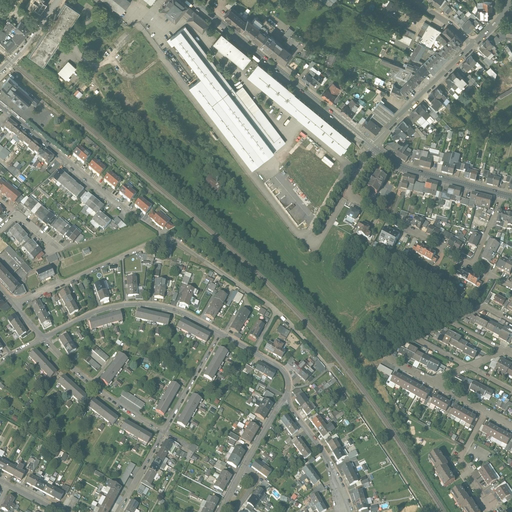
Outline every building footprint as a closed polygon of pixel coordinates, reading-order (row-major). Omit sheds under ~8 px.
[(42,1),(40,0),(30,0),(37,5),(44,9),(47,4),(42,1)] [(130,2),(127,0),(94,0),(117,18),(130,2)] [(187,7),(179,0),(167,0),(163,5),(163,6),(160,9),(174,22),(181,13),(181,14),(187,7)] [(390,1),(383,12),(390,17),(395,10),(396,11),(399,7),(390,1)] [(65,2),(28,55),(43,65),(79,12),(65,2)] [(44,9),(37,5),(36,7),(34,9),(40,14),(44,9)] [(209,24),(187,7),(181,14),(188,19),(186,21),(201,34),(204,30),(206,31),(208,29),(206,28),(209,24)] [(246,21),(231,8),(229,10),(224,15),(228,18),(228,19),(237,26),(242,30),(246,21)] [(472,14),(468,18),(465,15),(462,19),(466,22),(465,22),(472,29),(480,21),(472,14)] [(262,24),(255,18),(252,22),(258,28),(259,28),(262,24)] [(462,19),(461,18),(457,23),(462,28),(463,27),(468,32),(472,29),(465,22),(466,22),(462,19)] [(252,22),(247,19),(246,21),(242,30),(244,32),(250,37),(258,28),(252,22)] [(262,24),(259,28),(258,28),(250,37),(260,45),(268,36),(265,34),(268,30),(271,32),(275,27),(266,20),(262,24)] [(16,27),(9,21),(5,25),(2,29),(7,34),(11,37),(12,37),(18,43),(31,29),(21,21),(16,27)] [(441,32),(429,25),(426,31),(431,33),(437,36),(439,35),(441,32)] [(236,92),(185,26),(169,37),(170,38),(167,40),(172,47),(175,45),(200,77),(188,86),(251,169),(285,142),(243,87),(236,92)] [(0,27),(0,42),(2,40),(4,38),(7,41),(11,37),(7,34),(2,29),(0,27)] [(455,35),(447,27),(443,31),(451,39),(449,41),(457,48),(463,42),(455,35)] [(289,29),(286,33),(290,37),(294,32),(289,29)] [(401,34),(412,38),(414,33),(403,29),(401,34)] [(426,31),(419,43),(430,49),(431,49),(433,46),(434,44),(427,40),(431,33),(426,31)] [(286,33),(282,38),(287,41),(290,37),(286,33)] [(249,57),(221,34),(213,43),(219,48),(218,48),(224,53),(225,53),(242,66),(249,57)] [(275,41),(268,35),(268,36),(260,45),(267,51),(275,41)] [(457,48),(449,41),(448,42),(446,41),(445,41),(439,35),(437,36),(436,37),(443,43),(445,45),(453,53),(457,48)] [(18,43),(12,37),(7,41),(5,43),(2,40),(0,42),(4,45),(10,51),(18,43)] [(282,46),(282,47),(287,51),(296,40),(290,37),(287,41),(282,46)] [(493,45),(488,39),(483,43),(491,52),(493,54),(496,51),(495,49),(496,48),(493,45)] [(419,43),(412,40),(410,42),(418,46),(414,52),(420,56),(424,51),(427,53),(428,52),(430,49),(419,43)] [(275,41),(267,51),(274,56),(282,47),(282,46),(275,41)] [(491,52),(483,43),(479,47),(489,58),(494,54),(493,54),(491,52)] [(453,53),(445,45),(440,50),(438,48),(433,46),(431,49),(448,57),(453,53)] [(287,51),(282,47),(274,56),(284,65),(292,55),(287,51)] [(303,49),(300,56),(308,59),(311,53),(303,49)] [(431,49),(430,49),(428,52),(434,54),(430,57),(440,66),(448,57),(431,49)] [(328,53),(324,64),(332,67),(336,56),(328,53)] [(476,61),(471,56),(466,60),(475,68),(476,69),(477,67),(474,64),(476,61)] [(440,66),(430,57),(424,63),(430,70),(431,70),(433,73),(440,66)] [(475,68),(466,60),(463,64),(468,69),(471,72),(473,69),(475,68)] [(68,62),(58,73),(66,79),(75,68),(68,62)] [(414,73),(401,67),(390,63),(388,66),(397,70),(396,73),(393,72),(392,73),(391,77),(394,79),(395,77),(402,80),(403,80),(407,82),(408,81),(415,74),(414,73)] [(424,63),(420,68),(414,65),(413,67),(407,64),(405,69),(415,72),(418,69),(424,77),(430,70),(424,63)] [(290,91),(285,87),(281,83),(276,79),(271,76),(272,76),(271,75),(267,72),(262,68),(257,64),(258,64),(257,64),(247,77),(341,153),(351,141),(346,137),(347,137),(346,137),(342,133),(337,129),(333,126),(332,125),(328,122),(323,118),(319,114),(318,114),(314,110),(313,110),(309,106),(304,103),(304,102),(300,99),(299,98),(299,99),(295,95),(290,91)] [(496,74),(491,68),(487,72),(495,80),(496,74)] [(414,73),(415,74),(408,81),(414,87),(424,77),(418,69),(415,72),(414,73)] [(311,70),(306,77),(305,76),(303,79),(304,81),(307,84),(315,74),(311,70)] [(463,82),(454,72),(450,76),(459,86),(463,82)] [(318,76),(315,74),(307,84),(311,86),(313,87),(315,84),(317,81),(320,84),(323,80),(322,80),(321,79),(322,79),(321,77),(319,76),(318,76)] [(476,81),(470,74),(467,77),(473,83),(476,81)] [(325,76),(322,80),(323,80),(320,84),(322,85),(328,78),(325,76)] [(393,86),(386,83),(389,78),(384,76),(379,87),(390,92),(393,86)] [(459,86),(450,76),(446,80),(448,83),(446,84),(450,88),(451,86),(455,90),(459,86)] [(9,77),(2,86),(5,89),(4,89),(6,91),(7,90),(10,93),(10,92),(17,85),(17,84),(9,77)] [(467,77),(464,80),(470,86),(473,83),(467,77)] [(407,82),(403,80),(402,80),(399,83),(402,87),(400,89),(406,95),(414,87),(408,81),(407,82)] [(29,95),(17,85),(10,92),(17,98),(16,98),(18,100),(19,100),(26,106),(31,100),(36,104),(39,101),(30,94),(29,95)] [(400,89),(393,86),(390,92),(403,98),(406,95),(400,89)] [(330,87),(328,90),(327,90),(325,92),(324,92),(322,95),(323,96),(323,97),(326,99),(334,90),(330,87)] [(77,89),(72,93),(78,98),(82,93),(77,89)] [(442,94),(437,89),(433,93),(438,98),(440,97),(442,94)] [(334,90),(326,99),(330,102),(332,103),(334,100),(336,97),(335,96),(338,93),(334,90)] [(433,93),(429,96),(431,99),(430,100),(432,102),(433,101),(434,102),(436,101),(440,105),(442,103),(440,100),(438,98),(433,93)] [(395,114),(379,102),(372,111),(374,113),(370,118),(381,127),(395,114)] [(349,103),(347,106),(346,105),(344,108),(343,108),(341,111),(342,112),(345,115),(353,106),(349,103)] [(426,111),(420,105),(416,109),(426,120),(430,116),(428,114),(426,116),(423,113),(426,111)] [(353,106),(345,115),(349,118),(349,117),(351,119),(353,116),(353,115),(355,112),(354,112),(357,109),(353,106)] [(426,120),(416,109),(409,115),(415,121),(418,118),(419,119),(421,118),(424,122),(426,120)] [(370,118),(368,121),(367,122),(365,120),(362,124),(364,126),(362,128),(362,129),(365,131),(370,135),(373,135),(381,127),(370,118)] [(14,125),(8,120),(2,127),(1,129),(3,131),(5,129),(8,132),(14,125)] [(424,122),(422,124),(427,129),(431,125),(426,120),(424,122)] [(409,127),(403,121),(399,125),(408,135),(410,136),(415,132),(410,126),(409,127)] [(14,125),(8,132),(11,134),(12,133),(14,136),(19,131),(16,128),(17,128),(14,125)] [(399,125),(395,129),(397,131),(395,133),(398,137),(401,135),(404,138),(408,135),(399,125)] [(417,127),(414,130),(420,136),(424,135),(417,127)] [(24,135),(19,131),(14,136),(17,138),(16,139),(19,141),(24,135)] [(52,141),(57,136),(53,132),(48,138),(52,141)] [(30,140),(24,135),(19,141),(22,144),(23,143),(26,145),(30,140)] [(36,145),(30,140),(26,145),(28,147),(28,148),(31,151),(36,145)] [(397,141),(388,143),(389,145),(394,148),(397,150),(397,148),(399,149),(401,145),(398,143),(397,141)] [(41,149),(36,145),(31,151),(34,153),(34,152),(37,154),(41,149)] [(401,145),(399,149),(397,148),(397,150),(394,153),(397,155),(396,157),(401,160),(408,149),(402,145),(401,145)] [(79,148),(73,155),(76,157),(75,158),(78,160),(85,152),(79,148)] [(4,149),(0,153),(0,155),(5,159),(8,155),(10,154),(4,149)] [(44,152),(41,149),(37,154),(40,157),(39,157),(42,160),(48,153),(44,151),(44,152)] [(408,149),(401,160),(405,163),(410,156),(408,155),(411,151),(408,149)] [(85,152),(78,160),(81,162),(84,164),(90,157),(85,152)] [(428,154),(423,152),(421,159),(419,167),(424,168),(426,161),(427,158),(428,154)] [(48,153),(42,160),(45,163),(47,165),(48,165),(53,158),(48,153)] [(459,156),(452,154),(452,157),(449,167),(451,168),(452,168),(453,163),(457,164),(459,156)] [(452,157),(445,155),(443,163),(444,163),(442,173),(447,175),(449,167),(452,157)] [(95,161),(88,168),(91,170),(91,171),(93,173),(100,165),(95,161)] [(100,165),(93,173),(96,175),(97,175),(99,177),(105,170),(100,165)] [(449,167),(447,175),(452,176),(453,172),(455,173),(456,169),(452,168),(451,168),(449,167)] [(469,172),(466,171),(464,179),(470,180),(472,170),(471,170),(472,168),(470,168),(469,172)] [(59,172),(53,180),(57,183),(56,183),(64,174),(63,174),(60,171),(59,172)] [(110,173),(104,181),(106,183),(109,186),(115,178),(110,173)] [(378,173),(374,179),(372,182),(372,183),(369,188),(377,194),(380,188),(381,188),(383,184),(386,179),(378,173)] [(64,174),(56,183),(57,183),(60,186),(68,177),(67,177),(64,175),(64,174)] [(404,178),(402,177),(400,183),(403,183),(401,189),(406,191),(407,188),(408,185),(410,177),(405,176),(404,178)] [(68,177),(60,186),(61,186),(64,189),(72,180),(71,180),(71,181),(68,178),(68,177)] [(115,178),(109,186),(111,188),(112,187),(114,190),(121,182),(115,178)] [(206,179),(201,185),(213,196),(218,190),(206,179)] [(72,180),(64,189),(64,190),(65,189),(68,192),(68,193),(75,184),(75,183),(75,184),(71,181),(72,181),(72,180)] [(438,185),(433,183),(431,191),(430,194),(430,195),(435,197),(438,185)] [(4,185),(0,190),(0,191),(2,193),(2,194),(3,195),(5,195),(10,188),(5,184),(4,185)] [(79,187),(75,184),(76,184),(75,184),(68,193),(69,192),(72,195),(72,196),(79,187)] [(125,186),(119,193),(122,196),(121,196),(124,198),(130,191),(125,186)] [(79,187),(72,196),(76,198),(75,199),(76,199),(83,190),(79,187)] [(10,188),(5,195),(6,197),(7,198),(8,199),(10,199),(15,192),(10,188)] [(389,188),(383,207),(390,209),(396,190),(389,188)] [(456,189),(450,188),(449,192),(447,192),(446,195),(451,196),(450,201),(452,201),(452,202),(453,199),(453,200),(456,189)] [(462,195),(460,194),(461,191),(456,189),(453,200),(453,199),(452,202),(455,202),(455,200),(456,197),(461,199),(462,195)] [(83,190),(77,198),(79,200),(80,199),(85,192),(83,190)] [(130,191),(124,198),(127,201),(127,200),(130,202),(136,195),(130,191)] [(15,192),(10,199),(12,201),(12,202),(13,204),(14,203),(20,196),(15,192)] [(82,201),(80,203),(81,203),(85,206),(84,206),(92,197),(91,197),(88,195),(88,194),(87,194),(82,201)] [(478,195),(473,194),(471,201),(470,201),(468,207),(475,209),(475,206),(478,195)] [(492,199),(478,195),(475,206),(485,208),(490,210),(492,199)] [(92,197),(84,206),(85,206),(88,209),(96,200),(95,200),(95,201),(92,198),(92,197)] [(26,198),(24,201),(20,204),(23,206),(28,200),(26,198)] [(23,206),(23,207),(27,210),(26,210),(34,201),(33,202),(30,199),(30,198),(23,206)] [(140,199),(134,206),(137,209),(139,211),(146,203),(140,199)] [(96,200),(88,209),(88,210),(89,209),(92,212),(92,213),(99,204),(99,203),(99,204),(95,201),(96,201),(96,200)] [(34,201),(26,210),(27,210),(30,213),(30,214),(38,205),(38,204),(37,205),(34,202),(34,201)] [(146,203),(139,211),(142,213),(145,215),(151,208),(146,203)] [(99,204),(92,213),(93,212),(96,215),(96,216),(99,212),(103,207),(99,204),(100,204),(99,204)] [(38,205),(30,214),(31,214),(31,213),(34,216),(34,217),(42,208),(41,208),(38,205)] [(42,208),(34,217),(35,216),(38,219),(38,220),(45,211),(41,208),(42,208)] [(490,210),(485,208),(480,219),(488,222),(493,210),(490,210)] [(45,211),(38,220),(42,223),(49,214),(51,212),(47,209),(45,211)] [(359,213),(351,209),(347,217),(355,221),(357,218),(359,213)] [(501,213),(502,213),(501,211),(499,211),(498,212),(498,213),(498,215),(499,215),(497,224),(500,225),(501,222),(505,223),(507,214),(506,214),(506,215),(501,213)] [(99,212),(96,216),(91,221),(92,221),(95,224),(103,215),(102,215),(102,216),(99,213),(99,212)] [(49,214),(42,223),(46,226),(45,226),(46,226),(47,224),(53,217),(53,218),(49,215),(49,214)] [(156,216),(154,214),(150,218),(153,220),(152,221),(155,223),(154,224),(157,226),(163,218),(158,214),(156,216)] [(103,215),(95,224),(95,225),(96,224),(99,227),(99,228),(107,219),(106,218),(106,219),(103,216),(103,215)] [(53,217),(47,224),(50,226),(56,219),(53,217)] [(121,222),(117,218),(113,222),(117,226),(121,222)] [(163,218),(157,226),(160,228),(163,230),(165,228),(166,229),(168,227),(169,227),(172,226),(169,223),(163,218)] [(56,219),(50,226),(52,228),(58,221),(56,219)] [(107,219),(99,228),(100,227),(103,230),(103,231),(110,222),(106,219),(107,219)] [(418,221),(415,219),(413,222),(413,223),(412,225),(419,230),(423,222),(420,220),(418,221)] [(52,228),(52,229),(56,231),(55,232),(56,232),(63,223),(59,220),(58,221),(52,228)] [(433,228),(428,226),(427,229),(428,230),(426,233),(431,236),(438,225),(439,222),(437,221),(433,228)] [(14,223),(3,233),(6,235),(9,233),(17,226),(14,223)] [(63,223),(56,232),(60,235),(59,235),(67,226),(66,227),(63,224),(63,223)] [(364,223),(363,224),(361,223),(358,229),(361,230),(359,234),(368,239),(370,235),(370,234),(367,233),(369,229),(366,228),(368,225),(364,223)] [(17,226),(9,233),(12,236),(12,237),(21,229),(20,229),(17,226),(17,225),(17,226)] [(438,225),(431,236),(436,239),(438,237),(440,238),(442,236),(443,234),(442,233),(438,231),(441,227),(438,225)] [(67,226),(59,235),(60,235),(63,238),(63,239),(65,237),(71,230),(71,229),(70,230),(67,227),(67,226)] [(71,230),(65,237),(69,240),(68,240),(76,231),(75,231),(72,229),(72,228),(71,229),(71,230)] [(400,235),(386,228),(379,241),(392,249),(400,235)] [(21,229),(12,237),(15,240),(24,233),(23,233),(20,230),(21,229)] [(76,231),(68,240),(69,240),(72,243),(74,241),(80,234),(79,235),(76,232),(76,231)] [(24,233),(15,240),(15,241),(16,240),(19,244),(18,244),(19,244),(23,241),(27,237),(27,236),(27,237),(24,233)] [(80,234),(74,241),(78,244),(83,237),(80,234)] [(454,240),(450,238),(449,240),(448,242),(450,243),(448,246),(453,249),(460,236),(458,234),(454,240)] [(464,246),(459,243),(461,240),(462,240),(464,236),(461,234),(460,236),(453,249),(458,252),(460,249),(461,250),(464,246)] [(476,235),(473,234),(468,244),(469,245),(469,243),(476,246),(475,247),(476,248),(480,237),(476,235)] [(25,243),(22,246),(24,248),(31,242),(29,239),(25,243)] [(24,248),(23,249),(24,249),(27,252),(26,252),(27,253),(35,245),(32,242),(32,241),(24,248)] [(492,242),(490,241),(485,249),(486,250),(495,254),(494,253),(498,245),(492,242)] [(35,245),(27,253),(27,252),(30,256),(39,249),(38,248),(38,249),(35,245)] [(428,249),(420,245),(418,248),(415,246),(412,250),(416,252),(415,252),(423,257),(428,249)] [(25,263),(9,246),(5,250),(21,267),(25,263)] [(39,249),(30,256),(30,257),(30,256),(33,260),(36,258),(42,253),(42,252),(41,252),(38,249),(39,249)] [(428,249),(423,257),(431,261),(435,263),(437,259),(434,257),(435,254),(428,249)] [(495,254),(486,250),(481,259),(495,267),(498,261),(493,259),(496,255),(495,254)] [(45,258),(47,264),(60,258),(57,253),(45,258)] [(509,263),(502,259),(497,268),(504,272),(509,263)] [(31,270),(25,263),(21,267),(27,274),(31,270)] [(10,277),(0,265),(0,281),(2,284),(10,277)] [(50,267),(36,273),(40,283),(54,276),(50,267)] [(472,274),(464,270),(462,273),(459,271),(456,275),(460,277),(459,277),(467,282),(472,274)] [(181,283),(188,285),(191,274),(184,272),(181,283)] [(479,279),(472,274),(467,282),(475,286),(479,288),(481,284),(478,282),(479,279)] [(17,282),(15,279),(14,280),(10,277),(2,284),(12,295),(14,296),(15,296),(15,297),(17,297),(18,297),(19,297),(26,293),(23,285),(19,287),(16,283),(17,282)] [(136,278),(127,279),(127,288),(136,287),(136,278)] [(165,281),(157,280),(156,289),(164,290),(165,281)] [(103,282),(94,285),(97,294),(106,291),(103,282)] [(136,287),(127,288),(128,297),(135,296),(138,296),(138,297),(142,297),(142,296),(143,296),(143,291),(136,291),(136,287)] [(198,292),(186,287),(183,296),(191,299),(192,295),(196,296),(198,292)] [(164,290),(156,289),(154,298),(163,299),(164,290)] [(67,290),(59,294),(62,300),(70,296),(70,295),(67,290)] [(106,291),(97,294),(100,302),(109,299),(106,291)] [(217,296),(215,300),(210,308),(218,313),(222,305),(226,298),(219,294),(218,296),(217,297),(217,296)] [(70,296),(62,300),(66,308),(74,303),(70,296)] [(191,299),(183,296),(180,304),(188,307),(189,303),(193,304),(195,300),(191,299)] [(506,301),(497,296),(493,302),(502,306),(506,301)] [(34,304),(31,305),(34,309),(37,317),(45,313),(39,301),(34,304)] [(74,303),(66,308),(70,315),(78,311),(74,303)] [(218,313),(210,308),(206,316),(213,320),(218,313)] [(152,323),(154,314),(138,310),(136,319),(152,323)] [(241,310),(235,322),(242,326),(249,314),(241,310)] [(45,313),(37,317),(44,330),(52,326),(45,313)] [(122,321),(120,313),(104,317),(107,326),(122,321)] [(167,326),(169,318),(154,314),(152,323),(167,326)] [(107,326),(104,317),(89,322),(91,330),(107,326)] [(497,326),(490,322),(490,321),(483,317),(480,322),(495,329),(497,326)] [(16,321),(11,324),(15,331),(21,327),(17,320),(16,321)] [(191,336),(195,328),(181,320),(177,328),(191,336)] [(480,322),(477,320),(475,324),(493,333),(495,329),(480,322)] [(242,326),(235,322),(230,330),(235,333),(238,334),(242,326)] [(257,323),(249,336),(256,340),(263,326),(257,323)] [(511,331),(507,329),(506,331),(497,326),(495,329),(502,333),(504,334),(509,337),(511,338),(511,331)] [(21,327),(15,331),(19,337),(26,333),(21,327)] [(286,331),(280,327),(277,333),(280,335),(280,334),(283,336),(286,331)] [(206,343),(210,335),(195,328),(191,336),(206,343)] [(502,333),(495,329),(493,333),(499,337),(498,339),(506,343),(509,337),(502,333)] [(453,335),(449,333),(449,332),(447,334),(448,335),(446,338),(458,345),(460,341),(461,339),(453,334),(453,335)] [(62,338),(59,340),(64,347),(71,343),(66,335),(62,338)] [(446,338),(445,338),(442,343),(448,346),(449,345),(456,348),(458,345),(446,338)] [(273,346),(269,343),(265,350),(273,355),(279,344),(275,342),(273,346)] [(71,343),(64,347),(68,355),(76,350),(71,343)] [(279,344),(273,355),(281,359),(285,352),(280,350),(282,346),(279,344)] [(476,354),(470,351),(471,351),(468,350),(465,348),(458,345),(456,348),(468,355),(467,356),(474,359),(476,354)] [(95,347),(91,351),(105,363),(109,358),(95,347)] [(418,351),(410,347),(407,352),(422,360),(424,356),(417,352),(418,351)] [(227,353),(220,348),(212,362),(219,367),(227,353)] [(404,350),(401,349),(399,354),(410,359),(420,364),(422,360),(407,352),(404,350)] [(39,368),(46,362),(35,351),(29,357),(39,368)] [(127,360),(120,355),(110,367),(117,373),(127,360)] [(97,372),(101,368),(87,356),(84,360),(97,372)] [(291,358),(287,363),(291,367),(295,363),(293,361),(294,360),(291,358)] [(429,364),(422,360),(420,364),(427,368),(431,371),(434,366),(429,364)] [(50,379),(56,373),(46,362),(39,368),(50,379)] [(219,367),(212,362),(204,376),(211,381),(219,367)] [(299,366),(296,364),(291,369),(298,376),(298,375),(303,370),(306,367),(302,363),(299,366)] [(306,367),(303,370),(298,375),(305,382),(313,373),(309,369),(313,365),(312,365),(310,363),(306,367)] [(267,369),(259,364),(255,371),(253,370),(251,374),(261,379),(263,375),(267,369)] [(511,368),(505,365),(505,366),(503,369),(511,373),(511,368)] [(500,367),(497,366),(495,370),(494,371),(505,377),(506,375),(511,377),(511,373),(503,369),(500,367)] [(117,373),(110,367),(100,380),(107,385),(117,373)] [(275,373),(267,369),(263,375),(271,380),(275,373)] [(393,377),(390,382),(391,383),(395,385),(400,376),(395,374),(393,377)] [(400,376),(395,385),(400,388),(405,379),(400,376)] [(69,393),(75,387),(63,377),(58,383),(69,393)] [(405,379),(400,388),(405,391),(410,382),(405,379)] [(410,382),(405,391),(410,393),(415,385),(410,382)] [(179,388),(172,383),(164,397),(171,402),(179,388)] [(420,387),(415,385),(410,393),(415,396),(420,387)] [(493,393),(480,386),(479,390),(491,397),(493,393)] [(80,403),(86,397),(75,387),(69,393),(80,403)] [(420,387),(415,396),(420,399),(425,390),(420,387)] [(265,390),(263,395),(271,399),(273,395),(265,390)] [(425,390),(420,399),(425,401),(428,397),(430,393),(425,390)] [(491,397),(479,390),(477,394),(489,400),(491,397)] [(124,391),(120,396),(142,410),(145,405),(124,391)] [(201,400),(193,395),(185,409),(193,414),(201,400)] [(308,403),(302,395),(295,400),(301,408),(308,403)] [(433,400),(430,404),(435,407),(440,398),(435,396),(433,400)] [(171,402),(164,397),(156,411),(164,416),(171,402)] [(272,405),(259,397),(255,405),(259,408),(268,413),(272,405)] [(440,398),(435,407),(440,410),(445,401),(440,398)] [(100,416),(105,409),(94,400),(88,407),(100,416)] [(445,401),(440,410),(445,413),(448,407),(450,404),(445,401)] [(308,403),(301,408),(307,416),(314,411),(308,403)] [(454,410),(451,415),(456,418),(461,409),(456,407),(454,410)] [(268,413),(259,408),(255,415),(263,420),(268,413)] [(112,426),(117,419),(105,409),(100,416),(112,426)] [(193,414),(185,409),(177,423),(185,428),(193,414)] [(461,409),(456,418),(461,421),(466,412),(461,409)] [(466,412),(461,421),(466,424),(470,415),(466,412)] [(313,416),(309,419),(311,422),(318,417),(319,417),(316,414),(313,416)] [(470,415),(466,424),(471,426),(474,421),(476,418),(470,415)] [(287,417),(281,422),(286,429),(292,424),(287,417)] [(318,417),(311,422),(317,430),(324,425),(318,417)] [(134,437),(138,429),(125,421),(121,429),(134,437)] [(258,429),(250,424),(245,431),(254,436),(258,429)] [(292,424),(286,429),(292,436),(298,432),(292,424)] [(482,432),(487,435),(492,426),(487,424),(485,427),(482,432)] [(324,425),(317,430),(323,438),(328,434),(330,433),(324,425)] [(492,426),(487,435),(492,438),(497,429),(492,426)] [(147,444),(151,437),(138,429),(134,437),(147,444)] [(497,429),(492,438),(497,440),(502,432),(497,429)] [(254,436),(245,431),(241,439),(249,444),(254,436)] [(502,432),(497,440),(502,443),(506,434),(502,432)] [(239,438),(230,433),(228,437),(236,442),(239,438)] [(506,434),(502,443),(507,446),(509,441),(511,437),(506,434)] [(298,441),(293,445),(299,452),(305,448),(300,440),(298,441)] [(333,441),(328,445),(333,453),(340,448),(335,440),(333,441)] [(166,441),(161,449),(168,453),(169,453),(173,445),(169,443),(166,441)] [(244,453),(236,448),(231,455),(240,460),(244,453)] [(305,448),(299,452),(305,460),(311,455),(305,448)] [(340,448),(333,453),(337,461),(345,457),(340,448)] [(168,453),(161,449),(158,454),(165,458),(168,453)] [(346,454),(351,463),(357,459),(355,455),(357,454),(355,450),(346,454)] [(437,472),(446,467),(448,466),(444,459),(443,460),(442,458),(443,458),(439,452),(428,459),(437,472)] [(165,458),(158,454),(156,459),(165,465),(168,460),(165,458)] [(240,460),(231,455),(227,463),(236,468),(240,460)] [(36,459),(35,460),(30,458),(25,468),(33,472),(39,460),(36,459)] [(165,465),(156,459),(153,464),(159,468),(163,470),(166,465),(165,465)] [(9,465),(1,460),(0,461),(0,469),(5,472),(9,465)] [(264,467),(256,461),(252,468),(259,473),(264,467)] [(124,486),(135,466),(130,463),(119,483),(124,486)] [(153,464),(147,475),(153,478),(156,474),(160,476),(162,472),(158,470),(159,468),(153,464)] [(350,464),(342,468),(346,477),(354,473),(350,464)] [(17,469),(9,465),(5,472),(13,476),(17,469)] [(482,470),(479,472),(482,477),(490,471),(487,466),(482,470)] [(264,467),(259,473),(267,479),(271,472),(264,467)] [(308,467),(302,471),(305,476),(299,480),(302,483),(304,482),(314,474),(308,467)] [(446,467),(437,472),(435,474),(445,488),(455,481),(451,475),(450,475),(449,473),(450,473),(446,467)] [(25,473),(17,469),(13,476),(21,481),(25,473)] [(490,471),(482,477),(485,481),(493,476),(490,471)] [(231,477),(223,472),(218,480),(227,484),(231,477)] [(354,473),(346,477),(350,486),(358,482),(354,473)] [(314,474),(304,482),(306,485),(310,482),(313,486),(319,482),(314,474)] [(153,478),(147,475),(143,481),(150,485),(153,478)] [(493,476),(485,481),(488,486),(496,481),(493,476)] [(39,481),(31,477),(27,484),(35,488),(39,481)] [(227,484),(218,480),(214,487),(223,492),(227,484)] [(47,485),(39,481),(35,488),(43,493),(47,485)] [(121,489),(110,483),(107,488),(111,490),(118,494),(121,489)] [(55,490),(47,485),(43,493),(51,497),(55,490)] [(140,487),(136,493),(141,496),(144,490),(140,487)] [(504,487),(496,492),(499,497),(507,491),(504,487)] [(107,488),(104,493),(108,495),(106,499),(114,502),(118,494),(111,490),(107,488)] [(461,508),(470,501),(466,496),(465,496),(464,494),(465,494),(461,488),(450,495),(460,509),(461,508)] [(258,489),(253,496),(259,501),(264,493),(258,489)] [(55,490),(51,497),(59,501),(63,494),(55,490)] [(362,491),(353,493),(354,497),(355,497),(356,502),(365,500),(362,491)] [(507,491),(499,497),(502,502),(505,500),(510,496),(507,491)] [(317,495),(310,498),(313,503),(309,506),(311,509),(315,507),(322,503),(317,495)] [(14,499),(8,496),(5,503),(14,508),(15,506),(12,504),(14,499)] [(253,496),(247,504),(254,508),(259,501),(253,496)] [(213,498),(212,501),(211,500),(210,504),(215,507),(218,501),(213,498)] [(114,502),(106,499),(102,507),(109,511),(114,502)] [(365,500),(356,502),(358,508),(359,511),(361,511),(367,510),(368,510),(367,509),(365,500)] [(71,501),(68,508),(73,510),(77,503),(71,501)] [(470,501),(461,508),(463,511),(478,511),(476,508),(476,509),(474,507),(475,507),(471,501),(470,501)] [(131,502),(126,511),(133,511),(138,505),(131,502)] [(14,508),(5,503),(1,509),(5,511),(6,511),(12,511),(13,510),(14,508)] [(210,504),(207,503),(204,508),(207,510),(210,511),(212,511),(215,507),(210,504)] [(322,503),(315,507),(317,511),(323,511),(326,511),(322,503)]
